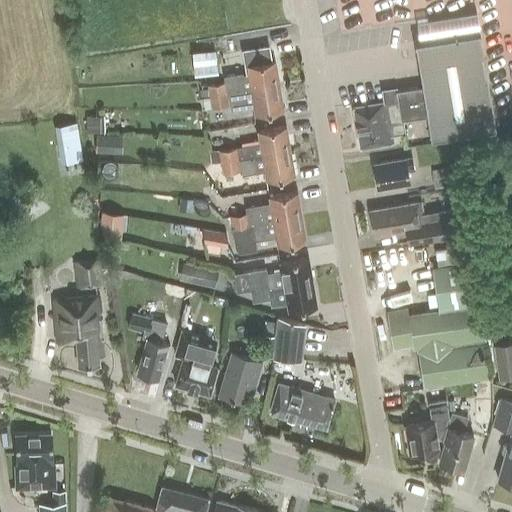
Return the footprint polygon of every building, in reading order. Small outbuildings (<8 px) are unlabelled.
[(396,90),(398,99),(353,106),(360,149),(394,143),(393,135),(405,133),(402,120),(427,115),(431,137),(495,124),(475,28),(411,42),(420,85),(396,90)] [(250,89),(279,85),(275,60),(246,64),(248,77),(207,84),(209,96),(227,93),(250,89)] [(283,109),(279,85),(250,89),(227,93),(227,94),(228,94),(231,110),(253,106),(255,114),(283,109)] [(229,105),(227,94),(227,93),(209,96),(211,108),(229,105)] [(80,141),(77,122),(60,125),(63,144),(80,141)] [(257,130),(259,139),(241,142),(242,146),(237,147),(239,159),(290,150),(286,125),(257,130)] [(497,135),(496,128),(473,132),(475,139),(497,135)] [(122,154),(123,136),(97,135),(96,153),(122,154)] [(219,150),(221,162),(238,159),(236,147),(219,150)] [(210,151),(212,163),(221,162),(219,150),(210,151)] [(294,175),(290,150),(239,159),(242,175),(264,171),(266,180),(294,175)] [(406,168),(413,167),(412,156),(405,157),(405,156),(373,162),(377,189),(409,184),(406,168)] [(240,171),(238,159),(221,162),(223,174),(240,171)] [(435,187),(458,183),(455,166),(432,170),(435,187)] [(199,181),(199,173),(181,171),(180,179),(199,181)] [(268,196),(270,203),(246,207),(247,213),(230,216),(232,228),(301,216),(297,191),(268,196)] [(180,197),(179,210),(191,211),(192,198),(180,197)] [(449,216),(436,218),(424,220),(420,201),(370,210),(375,236),(406,230),(409,245),(452,237),(449,216)] [(118,212),(101,211),(100,224),(117,226),(118,212)] [(305,241),(301,216),(232,228),(235,248),(240,253),(257,250),(255,240),(275,237),(277,246),(305,241)] [(228,247),(225,233),(202,228),(204,244),(228,247)] [(435,249),(437,266),(446,265),(468,261),(465,245),(435,249)] [(280,262),(281,270),(267,272),(266,267),(233,273),(237,292),(251,289),(267,286),(268,289),(312,282),(308,257),(280,262)] [(77,288),(101,286),(100,260),(76,262),(77,288)] [(419,348),(425,386),(469,379),(473,401),(474,401),(494,399),(489,375),(492,375),(480,303),(475,304),(468,261),(446,265),(437,266),(433,267),(440,308),(407,314),(406,308),(386,312),(391,343),(412,339),(414,349),(419,348)] [(190,281),(211,286),(215,270),(194,264),(190,281)] [(317,306),(312,282),(268,289),(267,286),(251,289),(253,301),(270,298),(271,306),(287,303),(288,311),(317,306)] [(98,297),(52,300),(56,343),(75,342),(77,368),(98,366),(98,358),(103,357),(101,340),(100,340),(99,337),(102,337),(98,297)] [(167,355),(170,344),(161,342),(166,322),(132,313),(128,326),(143,331),(141,337),(146,338),(136,372),(158,378),(164,356),(167,355)] [(302,361),(306,324),(295,320),(279,315),(277,335),(275,356),(277,357),(276,358),(302,361)] [(265,320),(264,334),(273,335),(277,335),(278,321),(265,320)] [(275,356),(277,335),(273,335),(264,334),(263,355),(275,356)] [(209,393),(217,366),(208,364),(213,345),(180,335),(174,353),(183,356),(175,383),(209,393)] [(511,377),(511,342),(494,345),(499,380),(511,377)] [(254,386),(261,360),(231,351),(218,395),(245,403),(250,385),(254,386)] [(326,427),(334,398),(318,394),(319,389),(315,388),(318,379),(307,376),(303,389),(278,382),(270,410),(326,427)] [(511,429),(511,400),(501,398),(493,424),(511,429)] [(449,419),(450,416),(447,400),(430,403),(433,421),(407,426),(412,453),(435,460),(438,450),(437,446),(439,446),(441,440),(442,440),(448,419),(449,419)] [(491,425),(491,403),(475,403),(475,425),(491,425)] [(465,469),(475,435),(457,429),(458,425),(464,427),(467,416),(453,412),(447,431),(450,432),(441,462),(465,469)] [(51,432),(15,433),(18,477),(36,476),(35,463),(52,462),(51,432)] [(511,483),(511,433),(508,443),(503,445),(501,450),(505,455),(498,479),(511,483)] [(205,511),(209,499),(163,486),(157,509),(106,495),(101,511),(205,511)] [(36,511),(69,511),(68,493),(36,495),(36,511)] [(262,511),(258,511),(258,509),(238,504),(236,504),(236,506),(217,501),(214,511),(262,511)]
